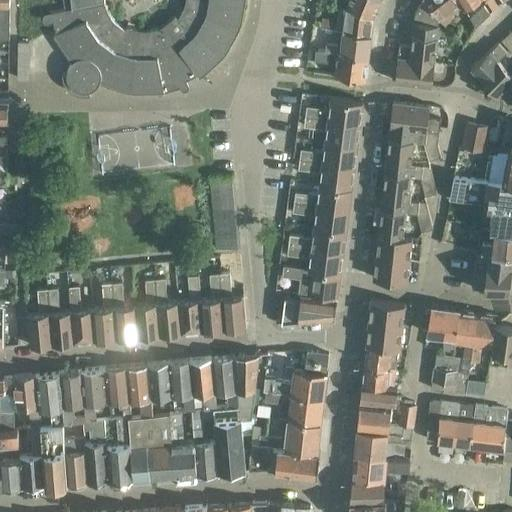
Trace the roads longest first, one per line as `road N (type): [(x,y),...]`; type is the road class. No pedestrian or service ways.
road 1 (residential): [(264,337),(249,172),(275,0)]
road 2 (residential): [(0,503),(333,489)]
road 3 (residential): [(264,337),(0,359)]
road 4 (residential): [(355,284),(383,85)]
road 5 (residential): [(425,292),(459,96)]
road 6 (residential): [(423,392),(418,467),(498,476),(511,494)]
road 7 (residential): [(333,489),(349,333)]
